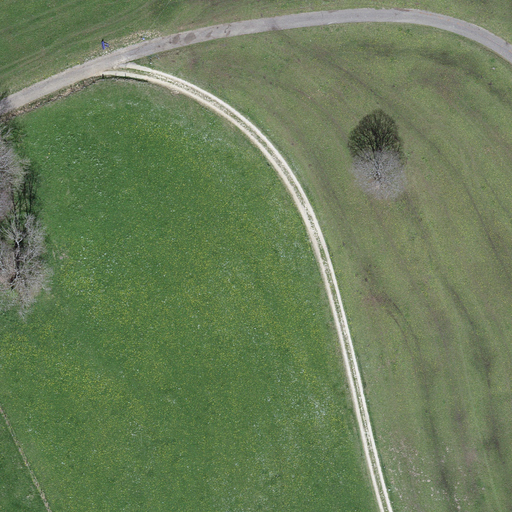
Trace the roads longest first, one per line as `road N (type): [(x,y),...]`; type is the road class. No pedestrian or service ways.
road 1 (track): [(384,511),(325,269),(270,149),(193,93),(97,64)]
road 2 (track): [(97,64),(339,13),(399,12),(459,27),(511,56)]
